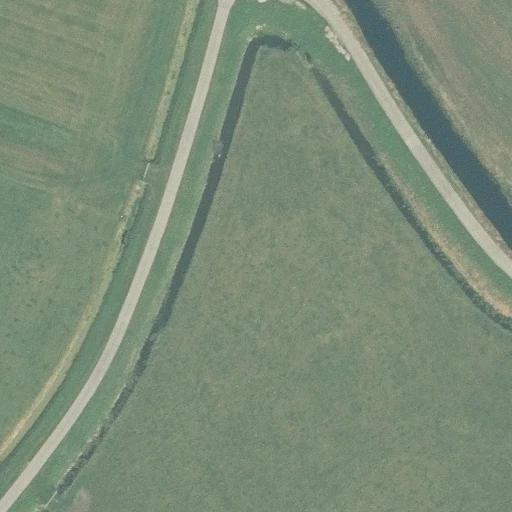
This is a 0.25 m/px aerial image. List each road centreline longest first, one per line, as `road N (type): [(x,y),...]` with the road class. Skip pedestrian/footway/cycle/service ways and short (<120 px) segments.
road 1 (unclassified): [(0,508),(95,376),(122,318),(165,207),(223,0)]
road 2 (unclassified): [(511,274),(473,234),(331,11),(316,0)]
